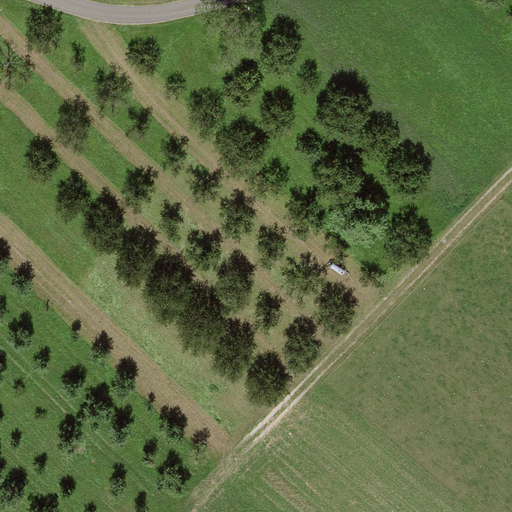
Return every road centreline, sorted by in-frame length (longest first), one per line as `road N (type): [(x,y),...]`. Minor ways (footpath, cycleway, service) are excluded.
road 1 (track): [(511,173),(192,502)]
road 2 (unclassified): [(225,0),(119,17),(52,0)]
